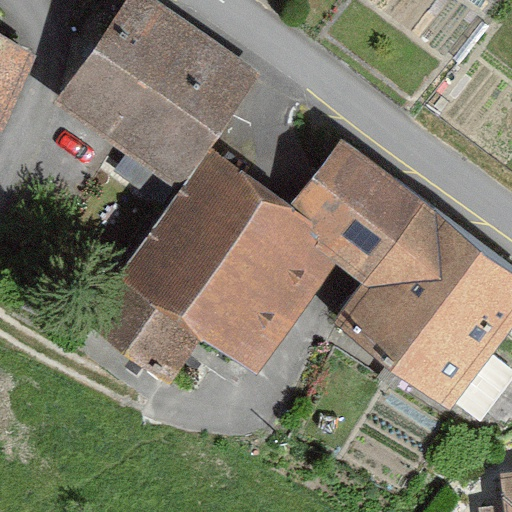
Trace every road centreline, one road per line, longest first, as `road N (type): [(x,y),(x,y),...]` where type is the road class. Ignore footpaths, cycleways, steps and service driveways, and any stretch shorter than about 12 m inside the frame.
road 1 (residential): [(511,224),(207,0)]
road 2 (track): [(0,310),(149,404)]
